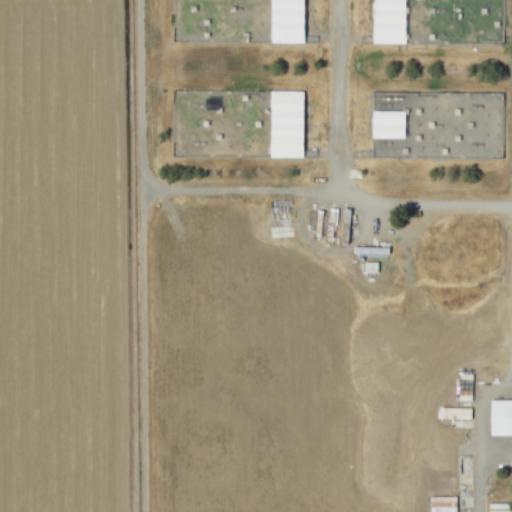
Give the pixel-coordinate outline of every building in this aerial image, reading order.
[(303,0),(270,0),(270,42),(303,43),(303,0)] [(405,43),(404,0),(372,0),(372,43),(405,43)] [(302,157),(303,91),(270,90),(269,156),(302,157)] [(370,157),(403,158),(404,92),(371,91),(370,157)] [(376,262),(363,262),(364,272),(376,272),(376,262)] [(489,401),(511,401),(511,437),(489,437),(489,401)] [(455,511),(456,496),(430,495),(429,511),(455,511)]
